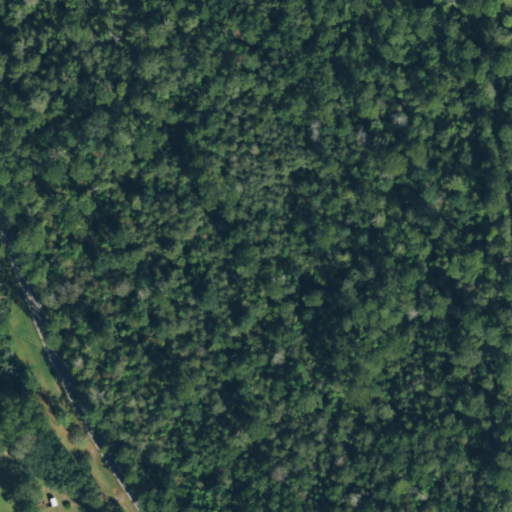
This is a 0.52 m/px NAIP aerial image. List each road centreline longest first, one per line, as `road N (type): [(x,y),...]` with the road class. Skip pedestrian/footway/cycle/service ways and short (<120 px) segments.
road 1 (tertiary): [(132,511),(50,361),(0,221)]
road 2 (residential): [(303,152),(7,240)]
